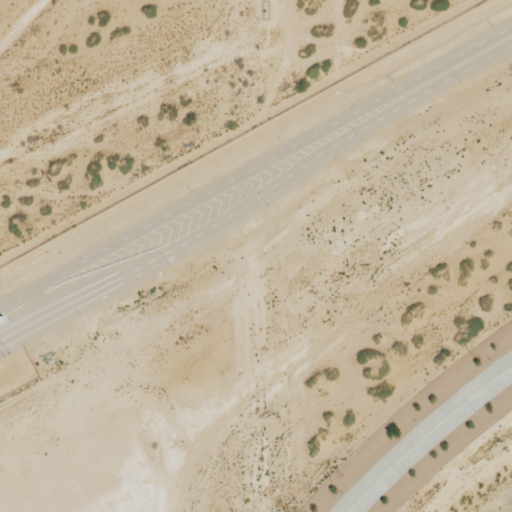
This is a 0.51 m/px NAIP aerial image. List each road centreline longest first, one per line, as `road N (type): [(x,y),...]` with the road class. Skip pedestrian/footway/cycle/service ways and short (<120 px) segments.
road 1 (tertiary): [(0,341),(207,230),(429,80)]
road 2 (tertiary): [(429,80),(387,93),(0,304)]
road 3 (tertiary): [(511,364),(347,511)]
